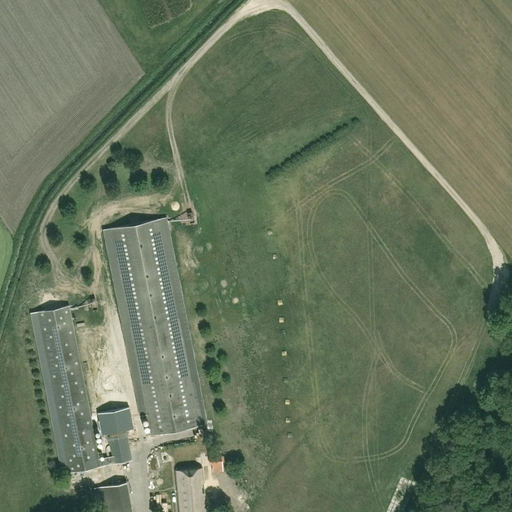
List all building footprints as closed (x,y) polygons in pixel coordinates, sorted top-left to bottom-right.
[(151,435),(205,424),(166,225),(105,237),(141,416),(147,415),(151,435)] [(46,310),(38,311),(68,465),(69,472),(81,469),(131,459),(126,433),(108,437),(111,456),(99,458),(99,456),(96,446),(94,435),(70,312),(69,305),(62,307),(46,310)] [(133,427),(129,407),(97,413),(102,434),(133,427)] [(222,455),(209,456),(210,464),(222,462),(222,455)] [(179,511),(206,511),(202,467),(175,470),(179,511)] [(131,511),(126,482),(100,487),(104,511),(131,511)]
